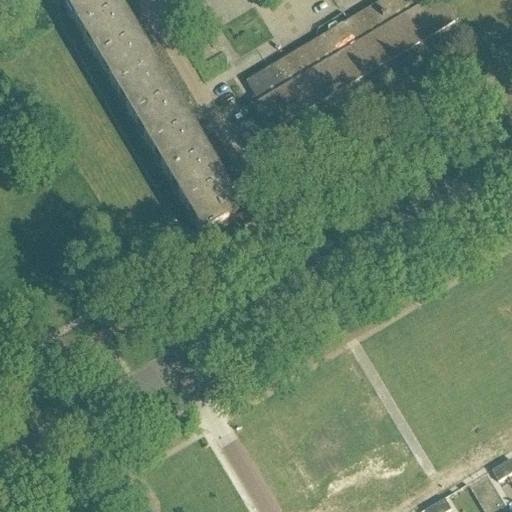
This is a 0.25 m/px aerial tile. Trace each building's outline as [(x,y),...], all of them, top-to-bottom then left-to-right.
[(243,191),(227,201),(107,0),(78,0),(79,1),(65,9),(203,241),(238,220),(233,211),(242,205),(249,201),(243,191)] [(378,0),(381,5),(369,12),(379,30),(384,27),(403,60),(458,27),(442,1),(441,0),(378,0)] [(253,224),(242,205),(233,211),(238,220),(244,230),(253,224)] [(511,324),(496,333),(511,359),(511,324)] [(483,356),(468,364),(493,406),(509,396),(502,383),(511,377),(511,359),(496,333),(495,334),(477,345),(483,356)] [(442,364),(422,376),(445,415),(463,405),(471,418),(487,408),(463,366),(448,375),(442,364)] [(408,398),(394,407),(419,449),(435,439),(427,426),(445,415),(422,376),(421,377),(402,388),(408,398)] [(339,426),(338,427),(362,466),(380,456),(387,469),(404,459),(379,417),(365,426),(358,415),(340,426),(339,426)] [(325,449),(310,458),(335,500),(351,490),(344,477),(362,466),(338,427),(318,438),(325,449)] [(511,467),(510,464),(501,470),(507,481),(511,478),(511,467)] [(501,470),(491,476),(498,487),(507,481),(501,470)] [(450,511),(445,503),(435,509),(437,511),(450,511)]
